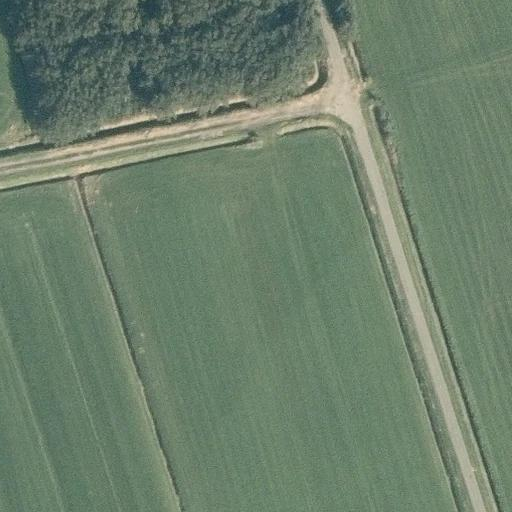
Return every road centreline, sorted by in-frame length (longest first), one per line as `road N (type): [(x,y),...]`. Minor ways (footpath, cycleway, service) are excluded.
road 1 (unclassified): [(480,511),(317,0)]
road 2 (track): [(0,170),(347,100)]
